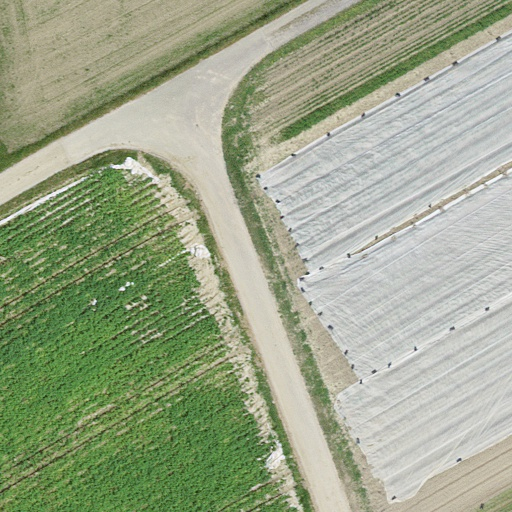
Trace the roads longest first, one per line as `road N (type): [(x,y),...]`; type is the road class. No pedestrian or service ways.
road 1 (track): [(172,104),(197,147),(335,511)]
road 2 (track): [(336,0),(172,104),(0,188)]
